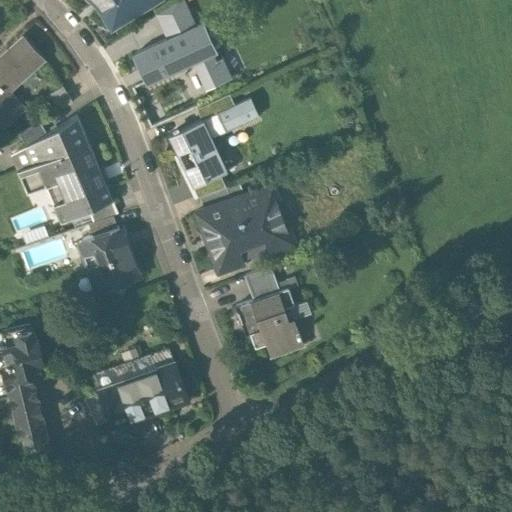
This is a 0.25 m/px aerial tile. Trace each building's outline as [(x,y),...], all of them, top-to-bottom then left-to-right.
[(93,0),(101,7),(113,29),(163,0),(93,0)] [(170,20),(123,50),(160,109),(186,92),(165,58),(186,45),(170,20)] [(45,59),(24,36),(0,58),(0,128),(2,131),(25,109),(9,92),(45,59)] [(167,136),(190,186),(193,185),(217,174),(232,167),(217,135),(255,117),(247,99),(167,136)] [(59,181),(69,177),(108,159),(89,114),(23,149),(31,173),(51,165),(59,181)] [(123,197),(108,159),(69,177),(78,198),(66,203),(73,219),(101,207),(123,197)] [(217,174),(193,185),(198,197),(223,188),(217,174)] [(195,211),(217,273),(243,264),(238,250),(268,240),(273,254),(296,246),(274,184),(195,211)] [(128,210),(123,197),(101,207),(105,219),(124,212),(128,210)] [(100,220),(104,232),(128,224),(124,212),(105,219),(100,220)] [(128,224),(104,232),(93,236),(111,288),(148,275),(130,224),(128,224)] [(248,274),(257,299),(282,290),(272,265),(248,274)] [(257,299),(239,305),(250,335),(255,334),(260,348),(269,344),(274,358),(307,346),(297,319),(292,321),(288,308),(297,305),(290,287),(282,290),(257,299)] [(29,479),(79,480),(79,452),(53,452),(33,368),(45,366),(38,332),(16,336),(18,345),(5,348),(6,356),(15,354),(17,367),(6,369),(29,479)] [(179,363),(101,392),(116,431),(193,402),(179,363)] [(127,457),(111,464),(117,477),(133,471),(127,457)]
